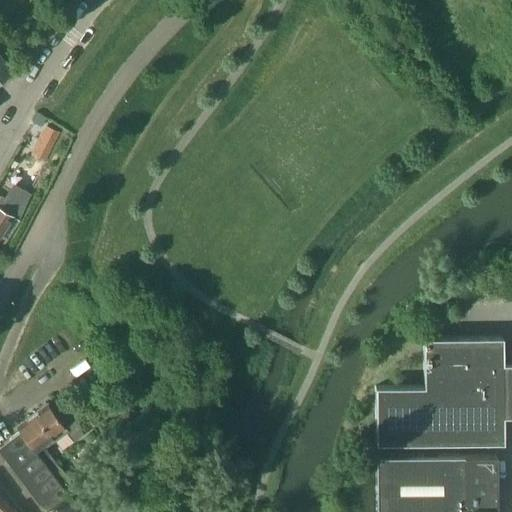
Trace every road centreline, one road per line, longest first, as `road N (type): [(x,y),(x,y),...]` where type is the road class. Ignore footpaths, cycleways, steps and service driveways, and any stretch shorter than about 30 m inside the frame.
road 1 (residential): [(0,288),(132,67),(196,0)]
road 2 (residential): [(0,141),(96,0)]
